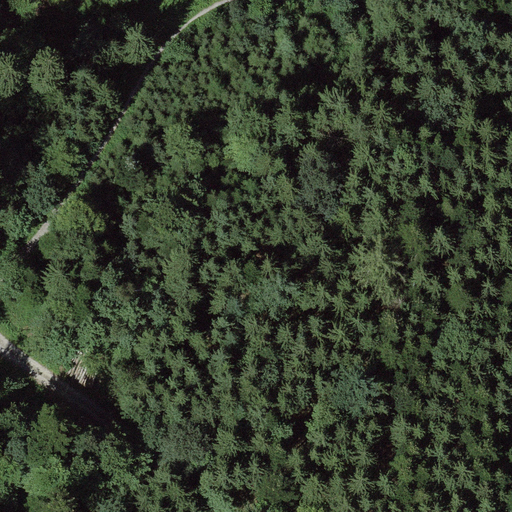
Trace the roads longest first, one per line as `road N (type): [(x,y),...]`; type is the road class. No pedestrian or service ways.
road 1 (track): [(240,0),(207,10),(173,41),(45,226),(0,273)]
road 2 (track): [(0,342),(158,466),(202,511)]
